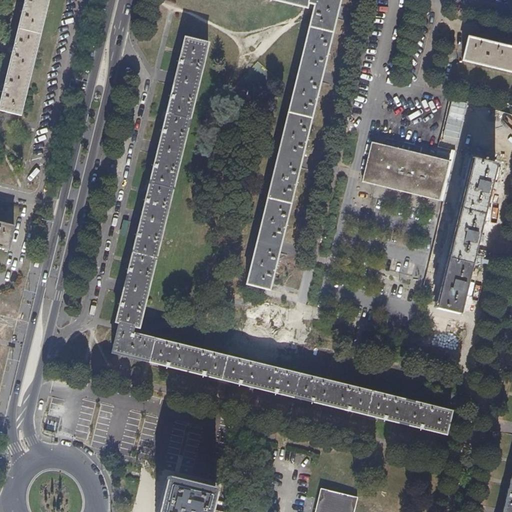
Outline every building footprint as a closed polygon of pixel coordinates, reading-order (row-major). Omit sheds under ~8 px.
[(0,110),(20,116),(48,0),(25,0),(24,4),(23,12),(14,46),(12,53),(5,83),(3,92),(0,101),(0,110)] [(269,290),(339,0),(277,0),(307,7),(308,4),(312,5),(244,284),(269,290)] [(511,47),(468,36),(462,60),(511,72),(511,47)] [(139,327),(208,43),(184,37),(115,322),(118,323),(111,353),(445,434),(451,409),(132,331),(133,326),(139,327)] [(439,200),(448,162),(373,143),(371,142),(362,182),(439,200)] [(457,314),(494,165),(471,160),(435,309),(457,314)] [(0,246),(9,249),(15,226),(0,222),(0,246)] [(191,471),(217,477),(222,457),(230,422),(204,415),(196,447),(191,471)] [(511,511),(511,473),(502,511),(511,511)] [(208,511),(214,488),(167,478),(158,511),(208,511)] [(353,511),(357,498),(320,488),(313,511),(353,511)]
